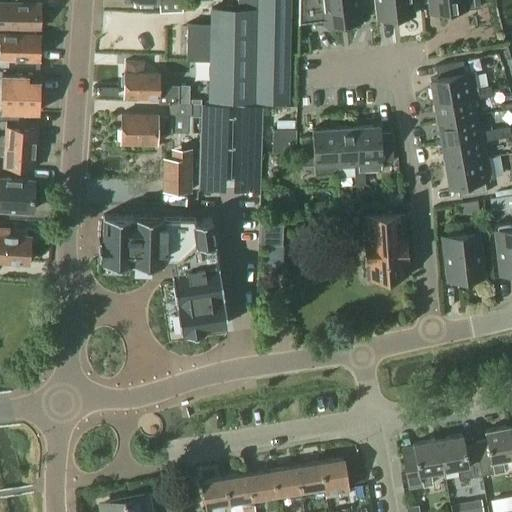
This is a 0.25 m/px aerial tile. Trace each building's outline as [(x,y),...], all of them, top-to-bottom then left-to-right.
[(157,0),(158,1),(159,12),(182,11),(181,0),(157,0)] [(239,0),(239,9),(211,8),(211,24),(188,24),(187,59),(210,60),(209,101),(288,102),(290,0),(239,0)] [(298,0),(299,22),(323,19),(324,25),(361,21),(358,0),(298,0)] [(374,0),(377,19),(414,15),(412,0),(374,0)] [(428,0),(430,13),(480,7),(478,0),(428,0)] [(0,27),(8,28),(40,28),(40,3),(0,1),(0,27)] [(0,33),(0,63),(38,65),(38,58),(39,35),(0,33)] [(430,79),(434,101),(476,93),(475,88),(478,88),(474,71),(464,72),(462,60),(435,65),(437,77),(430,79)] [(169,103),(188,103),(189,85),(168,85),(168,82),(158,81),(158,72),(143,72),(143,61),(125,61),(125,71),(123,71),(123,97),(158,97),(158,103),(169,103)] [(0,110),(6,110),(37,111),(39,75),(0,74),(0,110)] [(438,122),(475,116),(472,99),(491,95),(490,85),(478,88),(475,88),(476,93),(434,101),(438,122)] [(262,103),(199,101),(197,187),(231,188),(260,189),(262,103)] [(169,116),(157,116),(157,114),(121,113),(120,143),(156,144),(156,133),(172,134),(172,132),(187,132),(187,115),(190,115),(190,104),(188,104),(188,103),(169,103),(169,116)] [(478,131),(475,116),(438,122),(441,143),(483,136),(484,141),(496,138),(495,128),(478,131)] [(378,125),(356,126),(359,172),(364,171),(381,170),(380,160),(393,159),(391,132),(379,132),(378,125)] [(4,146),(35,148),(36,128),(5,126),(4,146)] [(364,184),(364,171),(359,172),(356,126),(335,127),(337,166),(353,165),(354,184),(364,184)] [(495,128),(496,138),(510,136),(508,126),(495,128)] [(337,173),(337,166),(335,127),(312,129),(313,136),(300,137),(302,165),(314,164),(315,174),(337,173)] [(296,153),(297,129),(272,128),(272,152),(296,153)] [(445,165),(490,157),(490,156),(483,158),(480,141),(484,141),(483,136),(441,143),(445,165)] [(0,155),(3,155),(3,166),(33,169),(35,148),(4,146),(0,145),(0,155)] [(494,178),(490,157),(445,165),(449,186),(456,185),(459,197),(486,192),(484,180),(494,178)] [(163,158),(162,192),(192,192),(193,158),(171,158),(163,158)] [(0,208),(31,210),(33,180),(0,178),(0,208)] [(404,213),(363,216),(366,278),(373,278),(376,281),(376,282),(388,281),(391,277),(407,276),(404,213)] [(227,323),(211,217),(202,218),(201,217),(200,217),(200,218),(195,219),(195,217),(163,216),(163,215),(103,214),(102,238),(98,238),(98,257),(102,257),(102,262),(162,263),(162,260),(173,260),(174,271),(171,271),(180,331),(185,330),(185,334),(204,331),(204,327),(227,323)] [(260,240),(282,240),(282,219),(261,219),(260,240)] [(511,222),(494,225),(499,275),(511,273),(511,222)] [(0,262),(5,263),(7,261),(28,262),(30,235),(8,234),(8,228),(0,227),(0,262)] [(333,230),(326,235),(327,243),(335,246),(341,241),(340,233),(333,230)] [(478,232),(442,236),(447,281),(484,277),(478,232)] [(112,344),(127,316),(110,307),(95,335),(112,344)] [(503,472),(501,458),(511,456),(511,440),(509,425),(484,430),(486,439),(473,442),(479,475),(492,473),(492,474),(503,472)] [(458,479),(471,477),(479,475),(473,442),(464,444),(462,434),(438,438),(443,469),(456,467),(458,479)] [(443,469),(438,438),(412,443),(413,447),(401,449),(409,488),(432,484),(430,472),(443,469)] [(342,457),(320,461),(322,472),(324,486),(326,497),(339,495),(338,489),(347,488),(342,457)] [(322,472),(320,461),(296,465),(301,495),(312,493),(311,488),(324,486),(322,472)] [(296,465),(272,469),(276,494),(289,491),(290,497),(301,495),(296,465)] [(263,496),(276,494),(272,469),(248,473),(253,503),(264,501),(263,496)] [(248,473),(224,477),(228,502),(229,507),(241,505),(241,511),(249,511),(254,511),(253,503),(248,473)] [(229,507),(228,502),(224,477),(201,481),(206,511),(229,507)] [(150,511),(146,494),(100,503),(102,511),(150,511)] [(502,510),(500,497),(490,499),(492,511),(502,510)] [(482,511),(480,499),(467,501),(468,511),(482,511)]
